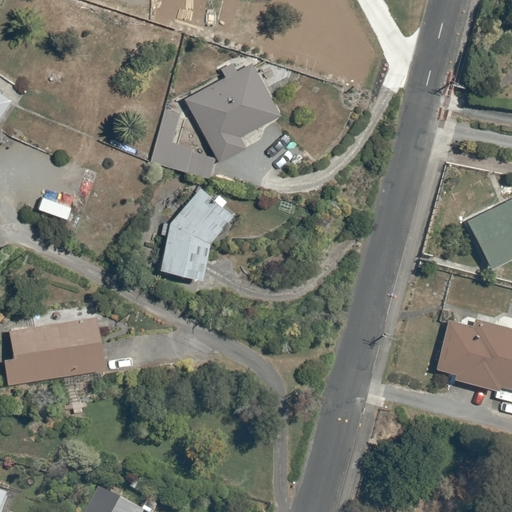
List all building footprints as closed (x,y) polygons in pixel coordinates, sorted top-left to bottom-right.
[(222,68),(226,76),(185,98),(219,163),(246,149),(240,138),(280,116),(252,62),(236,71),(232,63),(222,68)] [(0,118),(12,101),(0,92),(0,118)] [(161,270),(203,280),(211,243),(233,216),(200,189),(171,224),(161,270)] [(492,269),(511,259),(511,197),(467,220),(492,269)] [(105,369),(96,318),(11,333),(16,357),(5,359),(9,385),(105,369)] [(511,328),(476,319),(474,327),(450,321),(437,369),(456,374),(454,380),(500,391),(501,386),(511,388),(511,328)] [(146,511),(102,488),(89,511),(146,511)] [(0,511),(5,511),(11,497),(0,492),(0,511)]
